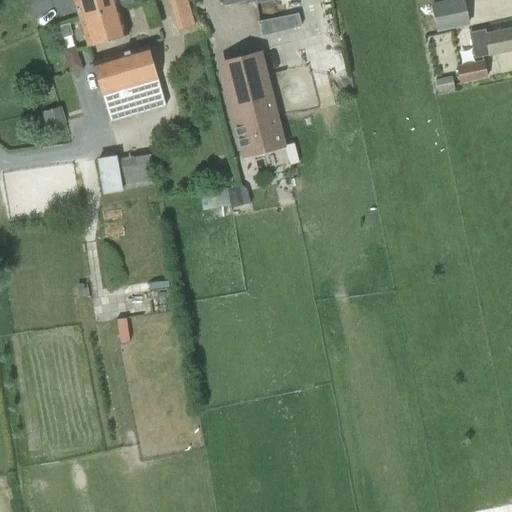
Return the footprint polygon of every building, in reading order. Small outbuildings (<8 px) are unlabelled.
[(74,0),(80,19),(120,6),(118,0),(74,0)] [(468,24),(462,0),(458,0),(432,6),(437,31),(468,24)] [(120,6),(80,19),(88,47),(128,35),(120,6)] [(189,11),(177,15),(182,32),(194,28),(189,11)] [(263,35),(302,25),(298,11),(260,20),(263,35)] [(475,58),(489,55),(511,49),(511,27),(486,34),(485,30),(469,34),(475,58)] [(70,72),(81,69),(75,45),(64,48),(70,72)] [(92,61),(103,96),(110,122),(166,105),(159,80),(148,46),(92,61)] [(241,123),(234,125),(242,157),(285,146),(261,53),(225,62),(241,123)] [(484,61),(458,67),(461,84),(488,78),(484,61)] [(438,92),(453,88),(451,77),(435,80),(438,92)] [(62,121),(58,107),(41,113),(45,127),(62,121)] [(151,154),(115,160),(120,190),(156,184),(151,154)] [(115,156),(97,159),(103,193),(120,190),(115,160),(115,156)] [(231,208),(249,204),(246,192),(241,188),(227,191),(231,208)] [(226,189),(200,193),(203,210),(229,205),(226,189)] [(77,297),(87,295),(86,286),(75,289),(77,297)]
